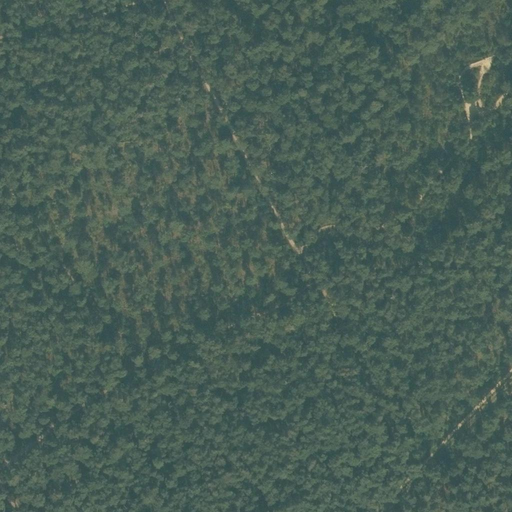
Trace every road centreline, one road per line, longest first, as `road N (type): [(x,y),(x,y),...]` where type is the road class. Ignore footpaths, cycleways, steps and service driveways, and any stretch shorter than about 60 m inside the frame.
road 1 (track): [(417,470),(312,274)]
road 2 (track): [(511,380),(386,511)]
